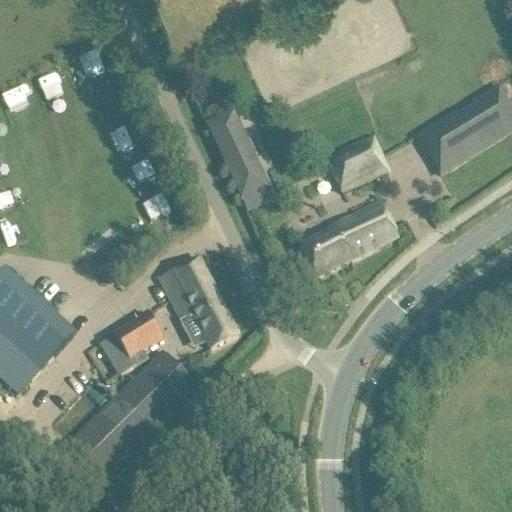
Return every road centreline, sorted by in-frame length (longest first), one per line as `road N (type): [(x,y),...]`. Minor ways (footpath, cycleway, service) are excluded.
road 1 (unclassified): [(348,376),(304,355),(268,311),(120,0)]
road 2 (tertiary): [(348,376),(404,298),(511,216)]
road 3 (tertiary): [(333,511),(329,459),(348,376)]
